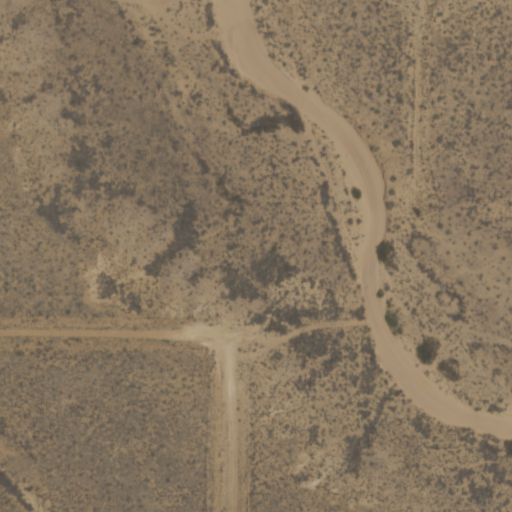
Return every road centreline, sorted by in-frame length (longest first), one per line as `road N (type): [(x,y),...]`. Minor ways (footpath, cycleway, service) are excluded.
road 1 (track): [(365,322),(327,321),(257,355),(194,330),(0,328)]
road 2 (track): [(230,350),(228,511)]
